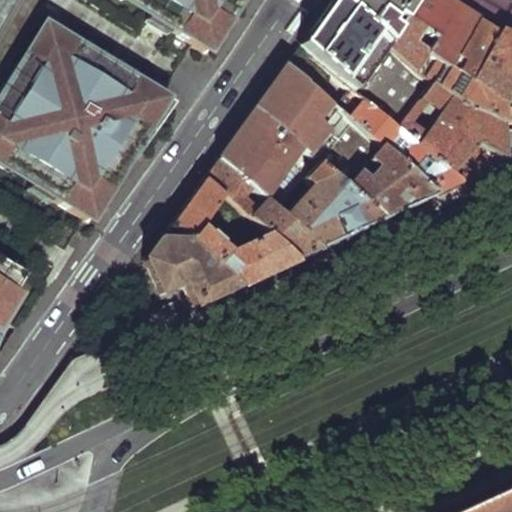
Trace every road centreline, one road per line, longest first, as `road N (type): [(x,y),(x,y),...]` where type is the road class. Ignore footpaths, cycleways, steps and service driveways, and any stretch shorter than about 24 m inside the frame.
road 1 (tertiary): [(289,0),(0,409)]
road 2 (tertiary): [(511,190),(255,314),(243,326),(245,372)]
road 3 (primary): [(511,248),(245,372)]
road 4 (primary): [(142,421),(0,479)]
road 5 (residential): [(511,456),(384,511)]
